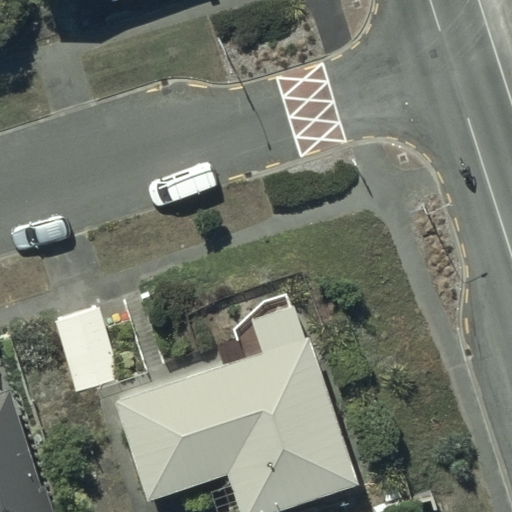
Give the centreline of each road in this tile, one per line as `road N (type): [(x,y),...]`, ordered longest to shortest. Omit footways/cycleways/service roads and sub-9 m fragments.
road 1 (residential): [(451,64),(0,206)]
road 2 (residential): [(451,64),(511,247)]
